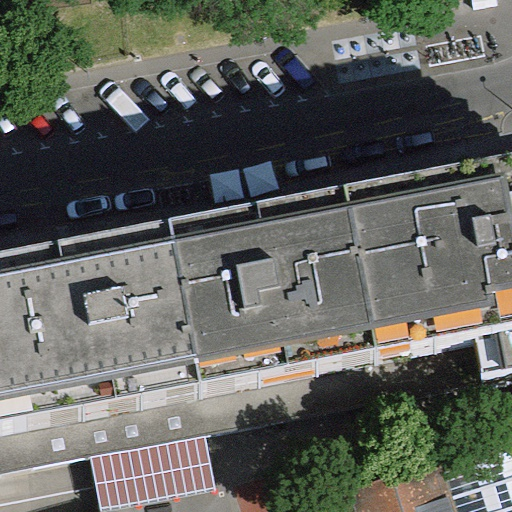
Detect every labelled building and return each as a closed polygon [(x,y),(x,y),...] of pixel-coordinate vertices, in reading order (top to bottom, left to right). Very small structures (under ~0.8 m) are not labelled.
[(511,176),(350,207),(385,405),(511,381),(511,176)] [(385,405),(350,207),(173,240),(211,438),(344,413),(385,405)] [(211,438),(173,240),(0,273),(0,478),(92,461),(211,438)] [(508,511),(511,511),(511,467),(495,473),(508,511)] [(508,511),(495,473),(443,488),(450,511),(508,511)] [(450,511),(443,488),(439,474),(364,498),(326,511),(450,511)]
